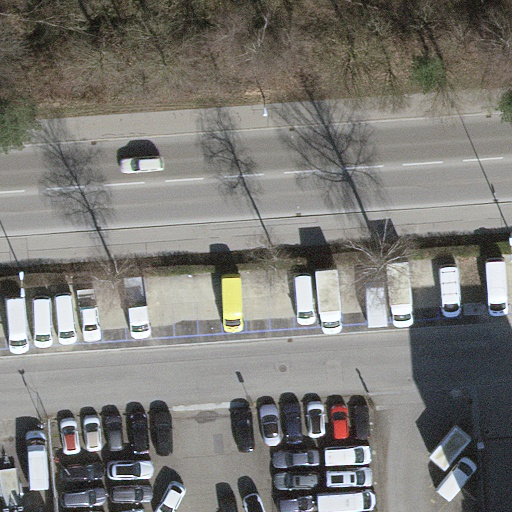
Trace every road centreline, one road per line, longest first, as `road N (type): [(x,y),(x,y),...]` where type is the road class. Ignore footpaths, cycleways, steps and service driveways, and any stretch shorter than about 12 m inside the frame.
road 1 (primary): [(0,193),(511,156)]
road 2 (unclassified): [(511,354),(0,389)]
